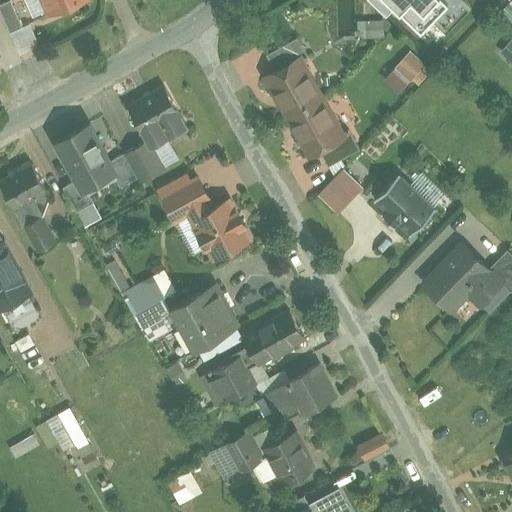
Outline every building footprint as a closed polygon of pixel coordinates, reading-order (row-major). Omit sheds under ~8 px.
[(24,27),(11,0),(8,0),(0,3),(0,7),(1,9),(11,32),(24,27)] [(44,0),(50,13),(80,0),(44,0)] [(400,9),(390,0),(372,0),(391,18),(400,9)] [(390,0),(400,9),(406,15),(407,14),(404,11),(414,0),(390,0)] [(381,35),(380,19),(352,21),(354,37),(381,35)] [(299,37),(268,54),(277,71),(301,57),(303,61),(310,57),(299,37)] [(428,72),(404,51),(379,79),(395,93),(408,79),(415,86),(428,72)] [(277,71),(268,76),(290,115),(323,96),(303,61),(301,57),(277,71)] [(166,85),(130,105),(149,139),(151,138),(154,144),(188,125),(166,85)] [(323,96),(290,115),(312,154),(321,149),(345,136),(343,132),(323,96)] [(91,122),(57,141),(78,179),(84,189),(87,187),(91,193),(117,178),(114,172),(118,170),(112,160),(91,122)] [(345,136),(321,149),(330,166),(361,148),(350,128),(343,132),(345,136)] [(149,139),(125,153),(139,177),(142,182),(167,168),(154,144),(151,138),(149,139)] [(139,177),(125,153),(112,160),(118,170),(114,172),(117,178),(122,186),(139,177)] [(34,158),(24,163),(26,166),(3,178),(17,204),(49,186),(36,161),(35,161),(34,158)] [(363,187),(343,168),(319,194),(339,213),(363,187)] [(400,172),(375,198),(388,210),(383,214),(395,225),(399,221),(412,234),(437,208),(400,172)] [(211,200),(199,177),(163,196),(176,219),(190,211),(209,201),(211,200)] [(84,189),(78,179),(65,186),(78,211),(95,201),(91,193),(87,187),(84,189)] [(209,201),(190,211),(200,229),(199,230),(208,246),(209,245),(216,257),(250,237),(243,225),(245,223),(239,211),(237,212),(229,199),(213,208),(209,201)] [(59,238),(44,211),(25,221),(40,248),(59,238)] [(0,233),(0,307),(0,308),(32,291),(6,244),(0,233)] [(464,243),(426,282),(453,308),(470,290),(484,303),(504,282),(505,282),(490,268),(464,243)] [(511,250),(509,248),(490,268),(505,282),(504,282),(511,289),(511,250)] [(115,289),(125,285),(114,260),(104,264),(115,289)] [(156,280),(132,292),(130,288),(123,292),(136,314),(166,297),(156,280)] [(216,282),(176,304),(199,346),(240,324),(216,282)] [(281,289),(261,299),(267,309),(287,299),(281,289)] [(166,297),(136,314),(144,328),(174,311),(166,297)] [(287,299),(267,309),(272,319),(292,309),(292,308),(287,299)] [(272,319),(245,334),(250,344),(259,361),(273,353),(275,357),(297,346),(295,342),(306,336),(292,309),(272,319)] [(241,354),(211,370),(226,400),(233,396),(257,383),(249,366),(259,361),(250,344),(239,350),(241,354)] [(320,364),(268,392),(279,414),(302,401),(308,412),(336,397),(327,379),(328,378),(320,364)] [(257,383),(233,396),(240,408),(264,395),(257,383)] [(44,446),(54,441),(58,450),(71,443),(81,463),(93,457),(66,405),(32,423),(44,446)] [(358,459),(385,446),(377,430),(350,444),(358,459)] [(250,431),(225,444),(241,472),(256,464),(265,459),(250,431)] [(316,467),(297,431),(266,448),(280,474),(286,484),(316,467)] [(265,459),(256,464),(266,482),(280,474),(270,456),(265,459)] [(305,495),(281,508),(282,511),(301,511),(309,508),(310,510),(312,508),(305,495)]
